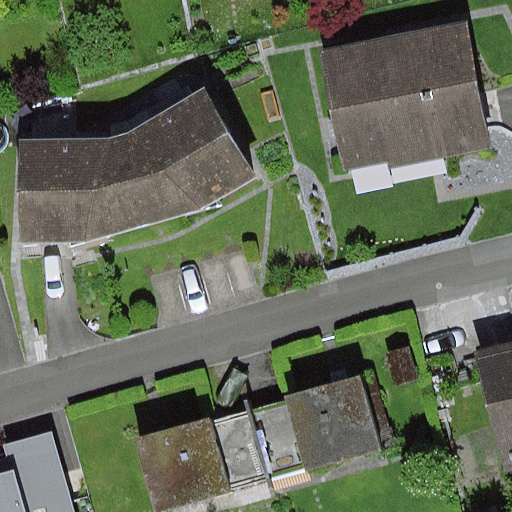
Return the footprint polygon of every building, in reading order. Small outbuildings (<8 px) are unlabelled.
[(466,22),(322,52),(347,170),(387,161),(389,170),(493,149),(466,22)] [(108,140),(17,140),(21,241),(71,244),(198,212),(255,179),(203,91),(127,133),(108,140)] [(511,342),(476,351),(505,471),(511,469),(511,342)] [(285,403),(247,414),(264,473),(302,462),(306,476),(383,454),(360,376),(284,398),(285,403)] [(210,418),(134,439),(154,511),(163,511),(232,493),(229,484),(264,473),(247,414),(211,424),(210,418)] [(6,447),(13,471),(24,511),(74,511),(52,435),(6,447)] [(0,474),(0,511),(24,511),(13,471),(0,474)]
